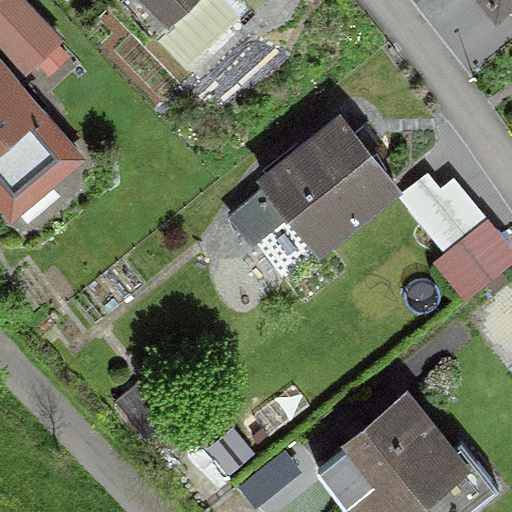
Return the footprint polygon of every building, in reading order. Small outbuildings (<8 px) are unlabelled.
[(477,0),(486,9),(495,0),(477,0)] [(42,46),(6,3),(0,7),(0,51),(14,69),(42,46)] [(0,73),(0,203),(7,212),(71,158),(0,73)] [(261,183),(310,244),(388,182),(339,121),(261,183)] [(135,382),(114,399),(147,440),(169,423),(135,382)] [(340,504),(355,493),(370,511),(393,511),(411,498),(422,511),(463,511),(493,488),(455,441),(442,452),(400,399),(312,470),(340,504)]
